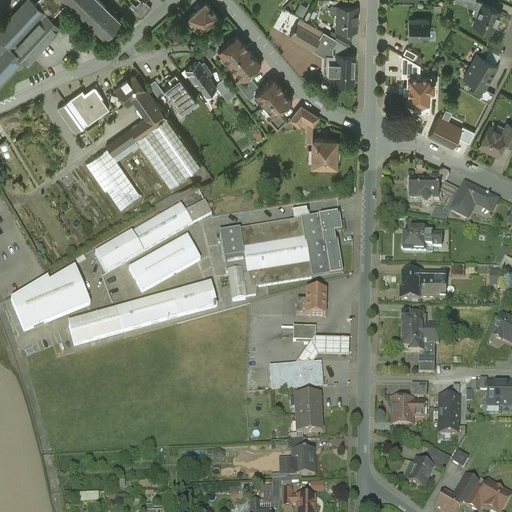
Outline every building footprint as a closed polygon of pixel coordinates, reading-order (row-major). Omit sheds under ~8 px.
[(26,0),(0,28),(0,51),(7,44),(22,58),(27,63),(60,27),(50,18),(56,11),(58,13),(62,9),(60,8),(66,1),(67,0),(36,0),(34,3),(30,0),(26,0)] [(67,0),(66,1),(105,36),(119,21),(98,0),(67,0)] [(204,1),(188,16),(183,21),(191,27),(195,23),(201,29),(217,15),(204,1)] [(500,10),(478,1),(475,7),(479,9),(473,25),(491,32),(500,10)] [(357,6),(337,5),(336,30),(356,31),(357,6)] [(297,12),(303,16),(307,10),(301,6),(297,12)] [(177,13),(169,20),(174,25),(182,18),(177,13)] [(427,20),(409,20),(409,36),(423,36),(422,39),(427,40),(427,20)] [(320,37),(297,24),(291,34),(290,37),(313,50),(320,37)] [(335,38),(323,31),(320,37),(313,50),(324,56),(324,53),(327,48),(333,48),(338,39),(335,38)] [(352,40),(338,33),(335,38),(338,39),(349,46),(352,40)] [(235,34),(230,39),(230,38),(222,44),(223,45),(218,49),(217,49),(217,50),(218,50),(228,63),(247,47),(245,46),(246,45),(246,44),(245,45),(243,41),(242,40),(241,41),(236,35),(236,34),(235,34)] [(7,44),(0,51),(0,82),(22,58),(7,44)] [(247,47),(228,63),(240,77),(242,78),(247,73),(259,63),(260,63),(260,62),(259,62),(247,47)] [(333,48),(327,48),(324,53),(324,56),(324,70),(330,70),(330,75),(336,75),(337,53),(332,53),(333,48)] [(416,54),(406,48),(403,53),(413,59),(416,54)] [(354,54),(337,53),(336,75),(336,83),(353,84),(354,54)] [(497,66),(477,54),(470,66),(490,77),(497,66)] [(408,76),(419,77),(419,65),(403,56),(402,56),(401,77),(408,77),(408,76)] [(203,65),(198,59),(185,69),(196,83),(197,82),(205,93),(216,85),(208,74),(211,72),(205,64),(203,65)] [(490,77),(470,66),(463,77),(484,89),(490,77)] [(240,77),(236,81),(235,81),(235,82),(236,82),(241,88),(251,79),(248,74),(247,73),(242,78),(240,77)] [(123,84),(116,89),(127,104),(136,98),(145,110),(155,102),(146,89),(145,90),(134,76),(127,81),(127,79),(122,83),(123,84)] [(419,77),(408,76),(408,77),(407,86),(404,86),(403,93),(407,93),(407,102),(428,103),(429,93),(433,93),(433,81),(429,81),(429,77),(419,77)] [(179,77),(164,88),(181,111),(195,100),(179,77)] [(230,87),(223,77),(217,81),(225,91),(230,87)] [(272,78),(264,84),(262,84),(262,86),(260,88),(254,93),(255,94),(263,104),(282,88),(281,87),(282,87),(281,86),(278,83),(278,82),(277,83),(273,78),(272,77),(272,78)] [(164,93),(154,79),(148,84),(158,97),(164,93)] [(251,79),(241,88),(249,98),(250,98),(255,94),(254,93),(260,88),(259,88),(251,79)] [(282,88),(263,104),(272,114),(272,115),(279,109),(280,108),(283,108),(283,106),(290,99),(291,99),(291,98),(290,99),(282,88)] [(91,89),(84,95),(81,91),(70,98),(87,123),(108,108),(96,90),(91,89)] [(87,123),(70,98),(57,108),(74,132),(87,123)] [(300,104),(289,118),(298,126),(302,118),(308,122),(313,125),(318,116),(300,104)] [(149,116),(130,129),(137,138),(165,118),(166,118),(159,108),(149,116)] [(279,109),(272,115),(272,114),(267,118),(267,119),(276,129),(277,130),(277,129),(287,120),(287,119),(279,110),(279,109)] [(117,116),(104,126),(109,133),(122,124),(117,116)] [(199,167),(166,120),(165,118),(137,138),(135,140),(139,145),(169,188),(199,167)] [(460,129),(438,118),(429,135),(452,146),(460,129)] [(336,138),(312,137),(313,125),(308,122),(307,141),(311,141),(311,148),(308,148),(308,161),(311,161),(311,164),(335,165),(336,156),(339,156),(339,147),(336,147),(336,138)] [(511,125),(507,123),(502,133),(501,135),(506,137),(504,141),(511,145),(511,125)] [(502,133),(489,126),(479,146),(485,149),(485,150),(491,153),(492,152),(496,155),(499,150),(498,148),(500,144),(503,143),(504,141),(506,137),(501,135),(502,133)] [(130,129),(105,146),(107,149),(116,161),(139,145),(135,140),(137,138),(130,129)] [(107,149),(85,164),(120,214),(142,199),(116,161),(107,149)] [(448,175),(443,172),(443,171),(441,171),(442,172),(439,178),(439,184),(444,184),(444,183),(448,175)] [(431,182),(411,182),(410,201),(421,201),(427,207),(433,201),(439,201),(439,194),(439,184),(439,178),(431,178),(431,182)] [(451,186),(444,183),(444,184),(439,184),(439,194),(445,197),(451,186)] [(498,200),(464,184),(461,192),(451,211),(468,219),(476,201),(483,205),(481,208),(491,213),(498,200)] [(461,192),(451,186),(445,197),(440,206),(451,211),(461,192)] [(179,206),(95,254),(106,274),(188,227),(210,215),(211,215),(205,202),(184,213),(179,206)] [(301,220),(239,231),(239,230),(219,234),(226,274),(227,273),(240,271),(244,298),(255,296),(254,288),(311,279),(342,274),(335,233),(341,232),(339,223),(338,214),(301,220)] [(426,231),(413,231),(412,234),(404,234),(404,243),(403,243),(401,244),(401,249),(403,251),(404,251),(404,252),(426,252),(426,247),(432,247),(432,235),(426,235),(426,231)] [(441,235),(432,235),(432,247),(441,247),(441,235)] [(186,237),(128,270),(141,293),(200,261),(186,237)] [(511,275),(511,260),(505,258),(500,267),(500,271),(511,276),(511,275)] [(465,266),(451,266),(451,277),(464,277),(465,266)] [(74,268),(48,283),(47,280),(47,279),(10,301),(23,333),(90,306),(74,268)] [(240,271),(227,273),(232,302),(245,300),(244,298),(240,271)] [(420,274),(403,273),(403,289),(400,289),(400,299),(420,300),(420,298),(440,299),(445,299),(445,298),(441,297),(441,289),(443,289),(444,274),(420,274)] [(210,284),(116,310),(122,333),(187,315),(215,308),(215,307),(216,307),(210,284)] [(325,291),(305,291),(305,303),(296,302),(296,316),(305,316),(305,317),(325,317),(325,291)] [(116,310),(96,316),(68,328),(74,347),(122,333),(116,310)] [(423,316),(405,316),(405,319),(402,319),(402,349),(404,349),(404,352),(422,353),(422,340),(423,328),(423,316)] [(511,321),(502,316),(493,335),(495,336),(495,337),(502,341),(502,340),(511,344),(511,321)] [(439,326),(428,325),(428,328),(423,328),(422,340),(427,340),(427,343),(439,344),(439,326)] [(314,328),(293,328),(293,341),(314,341),(314,328)] [(349,341),(314,341),(295,366),(299,365),(303,369),(307,365),(313,364),(318,358),(348,358),(349,341)] [(435,357),(419,356),(418,364),(419,365),(419,372),(434,373),(435,357)] [(313,364),(307,365),(303,369),(299,365),(295,366),(269,368),(271,393),(322,388),(322,387),(320,388),(318,364),(313,364)] [(479,382),(471,382),(471,390),(479,390),(479,382)] [(498,384),(487,384),(487,390),(486,406),(501,407),(501,383),(499,383),(498,384)] [(511,384),(505,384),(504,383),(501,383),(501,407),(511,406),(511,384)] [(427,385),(411,385),(411,397),(427,397),(427,385)] [(319,395),(294,397),(296,397),(297,408),(295,408),(295,409),(296,422),(295,422),(295,423),(298,423),(298,434),(296,434),(296,435),(321,433),(321,432),(320,432),(320,417),(319,417),(319,412),(320,412),(320,411),(319,411),(319,396),(319,395)] [(438,411),(459,412),(459,399),(453,399),(438,399),(438,411)] [(412,401),(392,401),(391,426),(411,426),(411,417),(422,418),(423,404),(412,404),(412,401)] [(438,411),(438,423),(459,424),(459,412),(438,411)] [(438,436),(459,436),(459,424),(438,423),(438,436)] [(313,451),(304,451),(304,450),(303,450),(303,446),(291,447),(291,460),(287,460),(287,477),(301,476),(314,475),(313,451)] [(467,458),(457,451),(450,462),(461,468),(467,458)] [(450,459),(438,453),(435,460),(437,461),(447,466),(450,459)] [(433,468),(417,460),(414,467),(410,464),(403,479),(406,481),(405,481),(423,490),(433,468)] [(447,466),(437,461),(434,468),(444,473),(447,466)] [(478,484),(465,477),(456,493),(469,500),(475,490),(478,484)] [(312,482),(312,492),(324,491),(324,482),(312,482)] [(481,493),(475,490),(466,506),(477,511),(480,506),(490,511),(500,511),(510,496),(487,483),(481,493)] [(291,491),(283,491),(283,507),(291,507),(291,498),(291,491)] [(456,493),(453,498),(443,492),(434,507),(442,511),(456,511),(461,503),(466,506),(469,500),(456,493)] [(314,497),(296,497),(296,498),(291,498),(291,506),(296,506),(296,511),(315,511),(314,511),(314,497)] [(258,511),(258,502),(249,503),(249,511),(258,511)]
